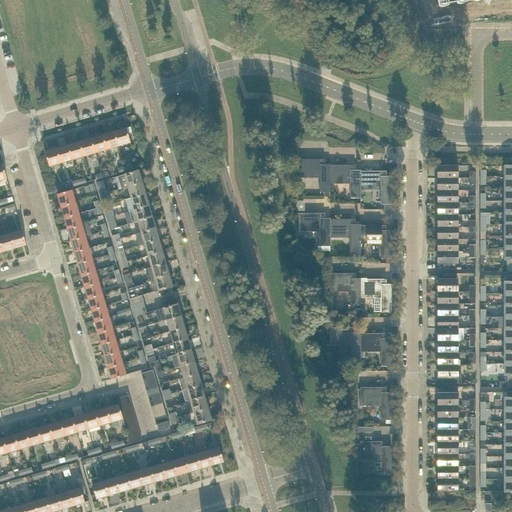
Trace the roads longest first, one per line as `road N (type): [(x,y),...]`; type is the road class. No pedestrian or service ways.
road 1 (tertiary): [(310,466),(196,78)]
road 2 (tertiary): [(152,91),(263,479)]
road 3 (residential): [(0,415),(93,390),(52,261)]
road 4 (residential): [(196,78),(274,69),(416,122)]
road 5 (residential): [(15,130),(152,91)]
road 6 (residential): [(52,261),(15,130)]
road 7 (residential): [(475,134),(478,32),(511,32)]
